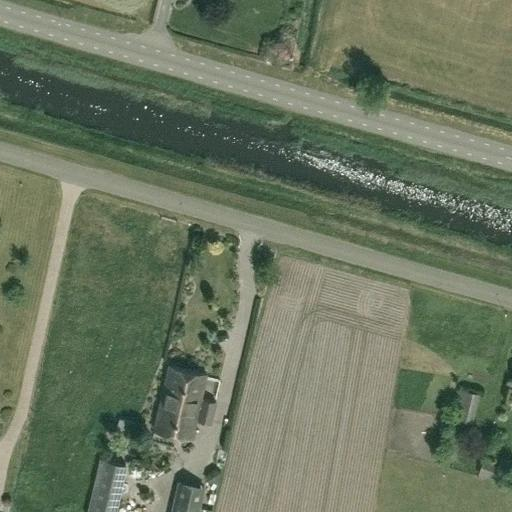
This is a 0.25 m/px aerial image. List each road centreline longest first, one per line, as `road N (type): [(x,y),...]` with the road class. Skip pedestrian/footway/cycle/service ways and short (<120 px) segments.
road 1 (unclassified): [(511,300),(0,152)]
road 2 (tertiary): [(511,162),(0,15)]
road 3 (unknown): [(69,172),(0,452)]
